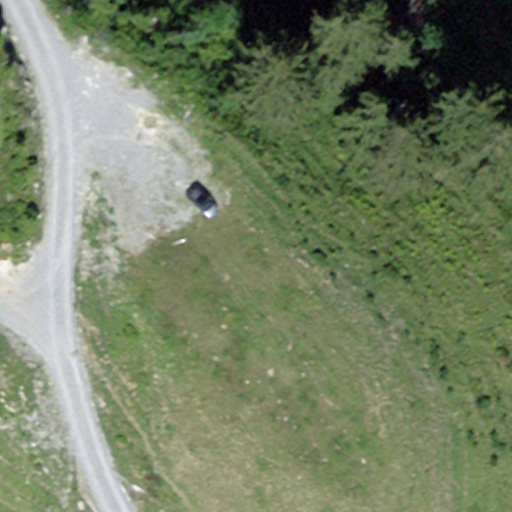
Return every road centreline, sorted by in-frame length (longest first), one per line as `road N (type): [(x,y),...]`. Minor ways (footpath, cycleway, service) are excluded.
road 1 (track): [(58,340),(59,104),(54,73),(15,0)]
road 2 (track): [(116,511),(81,430),(58,340)]
